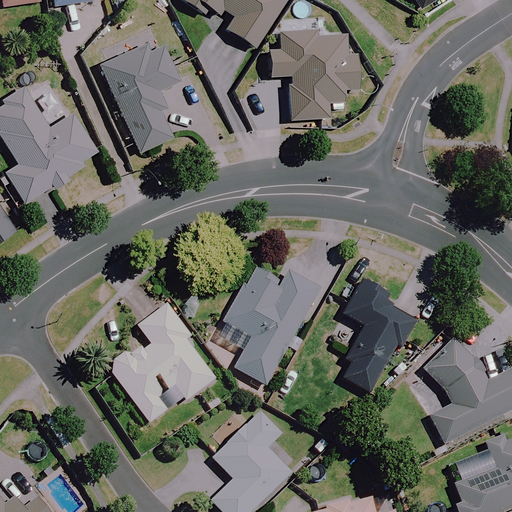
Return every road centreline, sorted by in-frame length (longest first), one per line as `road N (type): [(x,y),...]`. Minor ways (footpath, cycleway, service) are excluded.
road 1 (tertiary): [(11,309),(100,247),(198,200),(294,185),(386,193)]
road 2 (residential): [(141,511),(11,309)]
road 3 (tertiary): [(386,193),(425,81),(511,15)]
road 4 (tertiary): [(386,193),(470,231),(511,268)]
